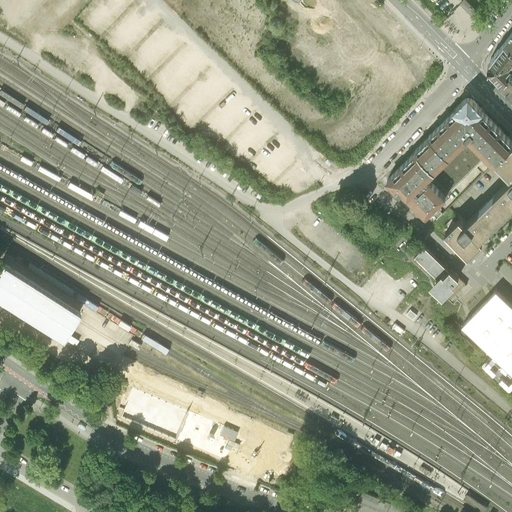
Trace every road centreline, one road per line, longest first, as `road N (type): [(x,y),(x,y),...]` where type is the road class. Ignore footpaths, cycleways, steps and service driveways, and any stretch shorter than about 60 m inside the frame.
road 1 (tertiary): [(33,383),(125,445),(277,511)]
road 2 (unclassified): [(465,67),(361,178)]
